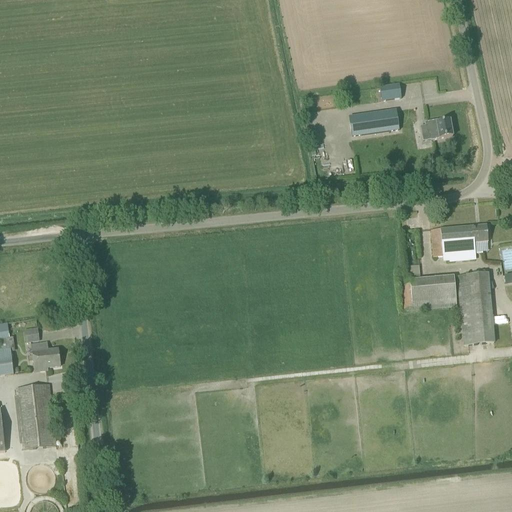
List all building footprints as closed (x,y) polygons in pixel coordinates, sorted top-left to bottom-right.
[(398,87),(380,89),(381,102),(400,99),(398,87)] [(396,111),(349,118),(351,138),(398,131),(396,111)] [(442,120),(424,123),(426,134),(429,134),(431,141),(439,140),(452,137),(449,122),(442,123),(442,120)] [(307,160),(311,184),(324,182),(321,158),(307,160)] [(432,232),(433,242),(434,258),(475,254),(474,245),(488,243),(487,227),(432,232)] [(502,228),(489,229),(489,243),(503,243),(502,228)] [(418,267),(409,268),(410,278),(419,277),(418,267)] [(463,348),(468,347),(494,345),(488,275),(456,277),(463,348)] [(404,313),(456,309),(454,278),(402,282),(404,313)] [(0,325),(0,342),(9,341),(7,325),(0,325)] [(59,368),(57,351),(47,352),(47,345),(31,347),(34,374),(46,373),(46,370),(59,368)] [(10,350),(0,351),(0,377),(13,376),(10,350)] [(48,387),(38,388),(14,391),(22,452),(55,448),(48,387)]
